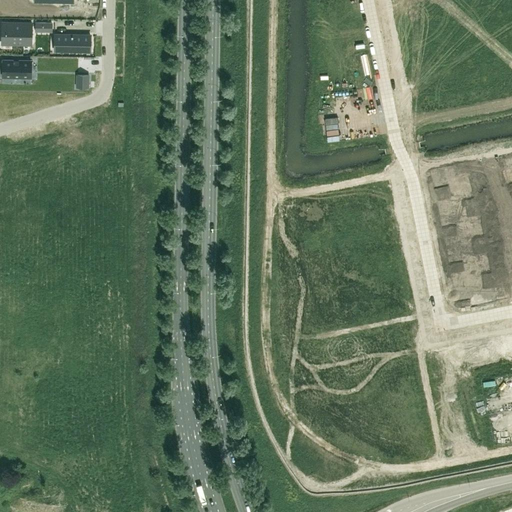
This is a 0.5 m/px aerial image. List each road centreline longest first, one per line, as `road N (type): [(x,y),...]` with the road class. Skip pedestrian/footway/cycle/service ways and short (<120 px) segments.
road 1 (primary): [(246,511),(218,415),(209,337),(212,0)]
road 2 (primary): [(184,0),(181,363),(211,511)]
road 3 (residential): [(379,0),(435,329),(511,313)]
road 4 (unclassified): [(0,129),(95,101),(106,89),(108,0)]
